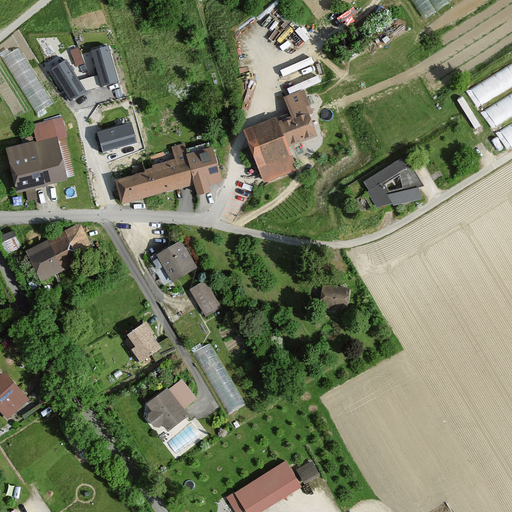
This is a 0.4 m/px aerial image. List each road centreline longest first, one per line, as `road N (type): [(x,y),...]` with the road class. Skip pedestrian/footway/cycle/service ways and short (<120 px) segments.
road 1 (residential): [(0,218),(204,220),(333,247),(392,230),(511,156)]
road 2 (residential): [(155,511),(96,431),(0,258)]
